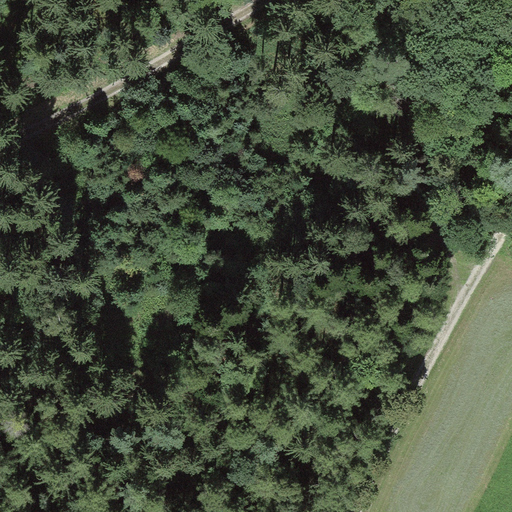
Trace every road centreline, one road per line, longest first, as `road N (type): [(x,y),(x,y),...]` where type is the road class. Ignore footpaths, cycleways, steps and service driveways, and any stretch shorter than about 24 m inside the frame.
road 1 (track): [(357,511),(430,356),(511,218)]
road 2 (track): [(0,146),(269,0)]
road 3 (track): [(471,290),(443,236),(378,0)]
